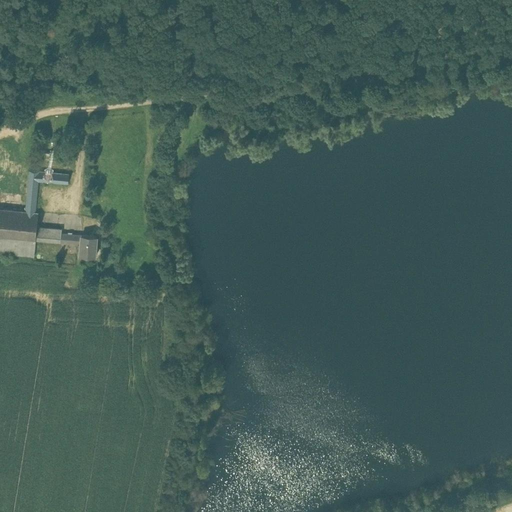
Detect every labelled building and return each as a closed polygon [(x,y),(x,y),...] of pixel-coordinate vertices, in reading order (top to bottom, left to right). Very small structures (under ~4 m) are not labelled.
[(69,173),(29,170),(26,211),(36,212),(38,180),(68,183),(69,173)] [(26,211),(0,208),(0,236),(36,240),(37,226),(38,212),(36,212),(26,211)] [(62,228),(37,226),(36,240),(61,242),(62,232),(62,228)] [(82,234),(62,232),(61,242),(81,244),(82,234)] [(97,235),(82,234),(81,244),(80,255),(95,256),(97,235)] [(36,240),(0,236),(0,252),(35,256),(36,240)] [(149,278),(143,280),(145,287),(152,284),(149,278)]
